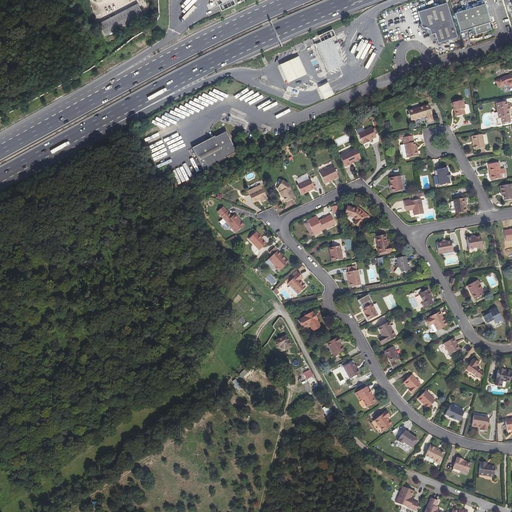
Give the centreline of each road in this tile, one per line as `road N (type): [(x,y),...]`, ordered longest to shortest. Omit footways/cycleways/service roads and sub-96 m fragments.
road 1 (residential): [(511,447),(454,441),(394,401),(346,319),(328,307),(326,282),(286,239),(289,217),(357,188),(413,233)]
road 2 (unclassified): [(188,195),(202,223),(279,307),(355,444),(483,504)]
road 3 (trunk): [(101,122),(248,44),(353,0)]
road 4 (trunk): [(291,0),(98,96)]
road 5 (residential): [(511,348),(473,338),(413,233)]
road 6 (trunk): [(101,122),(128,119),(232,72)]
